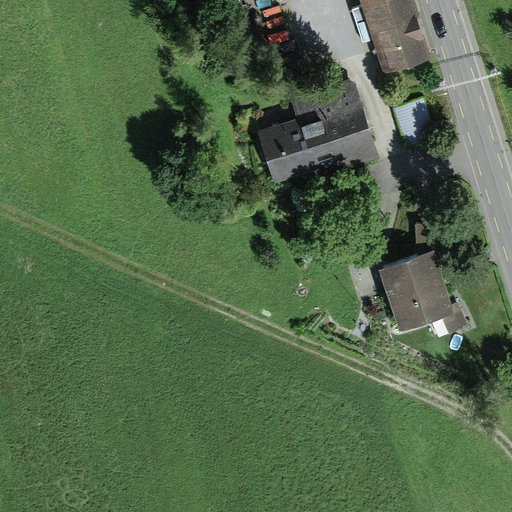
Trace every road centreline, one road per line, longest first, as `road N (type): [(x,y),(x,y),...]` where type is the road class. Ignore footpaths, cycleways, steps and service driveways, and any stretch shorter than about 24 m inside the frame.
road 1 (track): [(511,449),(468,414),(0,207)]
road 2 (secondary): [(511,235),(438,0)]
